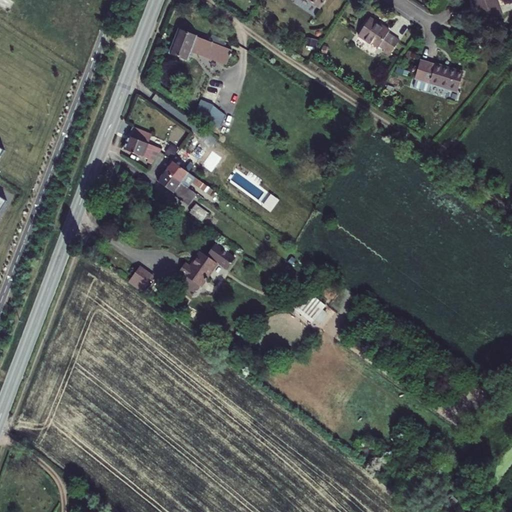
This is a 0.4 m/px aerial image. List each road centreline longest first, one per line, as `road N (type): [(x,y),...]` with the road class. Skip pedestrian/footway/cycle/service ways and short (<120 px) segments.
road 1 (secondary): [(0,417),(156,0)]
road 2 (track): [(198,0),(511,218)]
